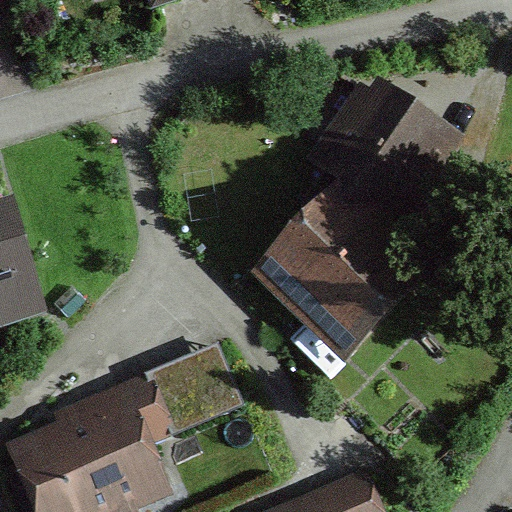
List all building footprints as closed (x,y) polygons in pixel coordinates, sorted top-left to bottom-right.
[(127,0),(130,9),(157,0),(127,0)] [(311,170),(346,196),(388,238),(452,149),(377,96),(370,106),(360,99),(311,170)] [(429,278),(388,238),(346,196),(263,280),(345,361),(429,278)] [(0,218),(0,312),(28,304),(0,218)] [(136,388),(0,442),(0,461),(20,511),(122,511),(139,505),(120,458),(158,443),(136,388)] [(359,511),(349,490),(300,511),(359,511)]
